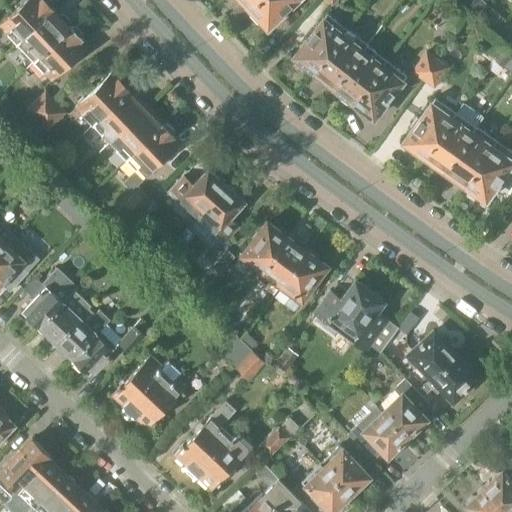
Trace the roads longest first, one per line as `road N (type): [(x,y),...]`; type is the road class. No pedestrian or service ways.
road 1 (tertiary): [(135,0),(288,150),(511,313)]
road 2 (tertiary): [(511,294),(292,137),(155,0)]
road 3 (residential): [(173,511),(0,347)]
road 4 (residential): [(387,511),(511,391)]
